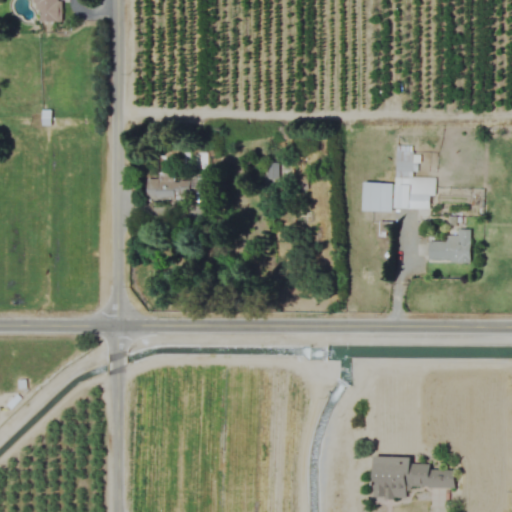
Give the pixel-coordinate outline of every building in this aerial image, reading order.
[(34,0),(35,22),(60,22),(60,0),(34,0)] [(286,139),(285,127),(275,128),(276,139),(286,139)] [(435,178),(412,177),(413,151),(395,151),(395,184),(363,183),(362,210),(429,211),(430,196),(434,196),(435,178)] [(277,181),(277,163),(263,163),(263,181),(277,181)] [(146,179),(146,200),(189,200),(189,180),(173,180),(173,174),(157,174),(157,179),(146,179)] [(306,177),(297,178),(297,190),(306,190),(306,177)] [(445,242),(428,242),(428,262),(469,263),(470,230),(457,230),(457,236),(446,236),(445,242)] [(411,456),(374,456),(373,498),(407,498),(407,487),(455,487),(456,470),(430,469),(430,464),(411,464),(411,456)]
